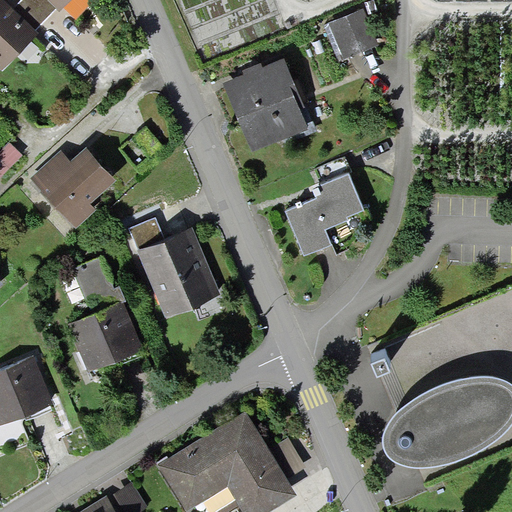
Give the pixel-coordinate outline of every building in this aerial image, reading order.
[(0,0),(0,63),(32,30),(0,0)] [(59,3),(55,0),(21,0),(19,3),(40,23),(59,3)] [(376,40),(361,9),(324,27),(339,57),(376,40)] [(284,60),(227,84),(253,147),(310,123),(284,60)] [(89,197),(111,180),(87,147),(67,161),(60,151),(31,175),(71,223),(94,207),(89,197)] [(317,197),(286,211),(304,252),(331,240),(324,224),(364,207),(348,171),(312,187),(317,197)] [(159,228),(134,238),(164,313),(216,293),(191,228),(163,239),(159,228)] [(72,269),(91,314),(122,300),(116,287),(110,289),(97,258),(72,269)] [(91,314),(69,323),(88,366),(141,344),(122,300),(91,314)] [(386,337),(371,343),(377,357),(392,351),(386,337)] [(31,358),(0,369),(0,419),(47,403),(31,358)] [(485,438),(501,426),(511,413),(511,374),(503,370),(491,367),(478,367),(460,370),(444,375),(428,380),(416,388),(404,400),(389,414),(383,431),(385,443),(393,450),(407,457),(426,458),(450,453),(467,447),(485,438)] [(244,414),(157,464),(183,509),(229,483),(245,511),(252,511),(289,491),(282,479),(267,453),(244,414)] [(267,453),(282,479),(301,468),(286,442),(267,453)] [(131,483),(108,498),(116,511),(132,511),(145,505),(131,483)] [(85,511),(116,511),(108,498),(85,511)]
